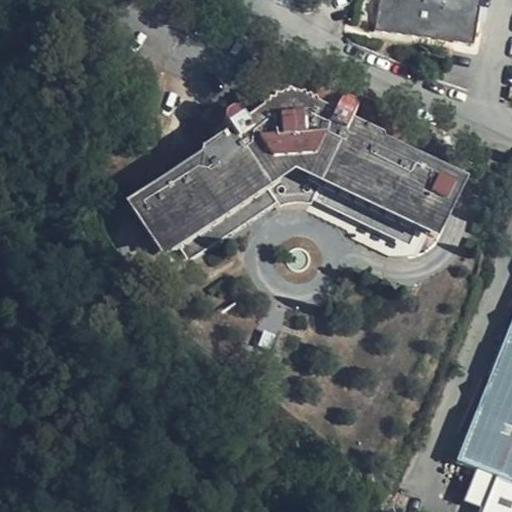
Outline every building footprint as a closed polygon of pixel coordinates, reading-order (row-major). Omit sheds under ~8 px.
[(483,0),(381,0),(377,30),(476,45),(483,0)] [(334,117),(290,95),(246,123),(241,115),(234,113),(226,118),(225,126),(230,134),(202,154),(198,175),(141,213),(166,251),(179,241),(190,256),(274,199),(268,189),(281,180),(302,178),(321,187),(314,198),(407,243),(416,227),(431,235),(452,193),(389,162),(383,141),(351,126),(355,116),(354,109),(346,105),(339,108),(334,117)] [(495,173),(480,171),(479,180),(494,181),(495,173)] [(496,187),(486,185),(485,196),(494,197),(496,187)] [(511,511),(511,328),(458,464),(498,480),(485,511),(511,511)]
